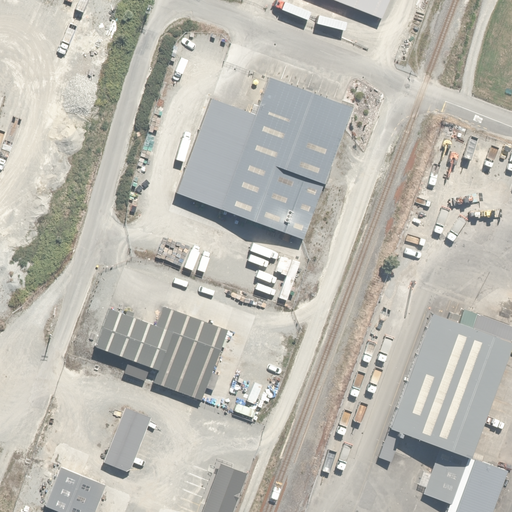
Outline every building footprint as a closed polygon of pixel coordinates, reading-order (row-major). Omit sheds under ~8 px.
[(355,103),(266,73),(216,220),(304,251),(355,103)] [(173,217),(160,254),(276,294),(283,273),(199,244),(204,228),(173,217)] [(166,327),(104,307),(89,356),(150,376),(166,327)] [(511,363),(511,345),(415,315),(379,426),(482,458),(511,363)] [(0,339),(0,355),(10,360),(16,348),(0,339)] [(151,413),(122,404),(104,462),(132,471),(151,413)] [(493,511),(505,478),(454,461),(436,511),(493,511)] [(89,511),(99,481),(62,469),(48,511),(89,511)]
